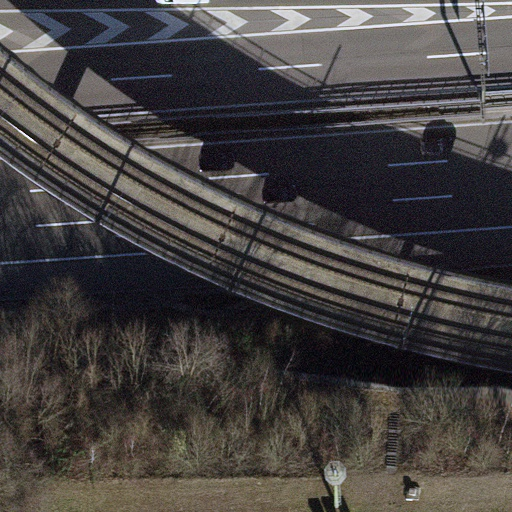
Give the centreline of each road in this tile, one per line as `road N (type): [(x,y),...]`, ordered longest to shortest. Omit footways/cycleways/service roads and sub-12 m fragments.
road 1 (motorway): [(0,211),(511,174)]
road 2 (motorway): [(511,54),(0,88)]
